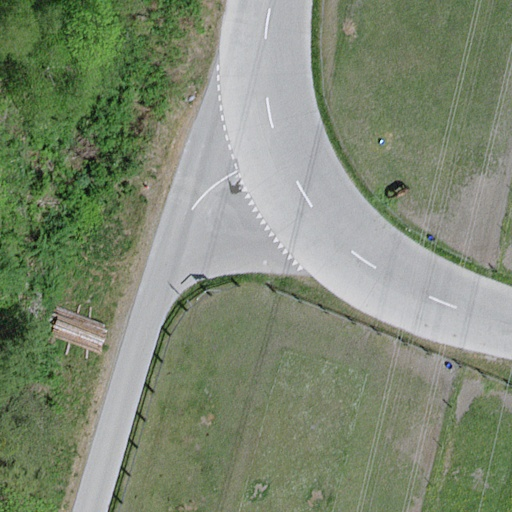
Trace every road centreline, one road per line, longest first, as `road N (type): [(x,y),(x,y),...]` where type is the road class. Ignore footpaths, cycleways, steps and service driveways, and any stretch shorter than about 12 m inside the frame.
road 1 (unclassified): [(92,511),(157,276),(203,206),(275,154)]
road 2 (unclassified): [(275,154),(299,208),(339,245),(390,280),(511,319)]
road 3 (unclassified): [(256,0),(275,154)]
